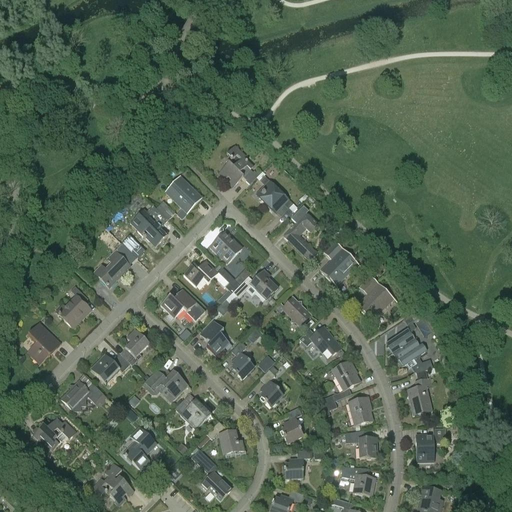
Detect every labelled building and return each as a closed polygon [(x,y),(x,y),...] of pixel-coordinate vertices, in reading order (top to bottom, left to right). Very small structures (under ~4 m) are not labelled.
[(254,173),(253,174),(251,172),(253,169),(250,165),(244,159),(245,158),(235,148),(226,157),(230,160),(226,164),(228,166),(217,176),(224,183),(228,179),(231,182),(227,186),(232,191),(239,184),(243,180),(250,186),(259,177),(262,174),(260,173),(257,176),(254,173)] [(164,194),(182,211),(176,217),(182,222),(187,217),(203,200),(180,178),(164,194)] [(259,182),(264,187),(255,197),(275,216),(285,207),(288,210),(293,205),(264,178),(259,182)] [(153,208),(161,215),(168,222),(175,214),(164,203),(156,211),(153,207),(153,208)] [(161,215),(153,208),(134,227),(138,231),(137,232),(146,241),(146,240),(156,249),(168,236),(154,223),(161,215)] [(318,256),(312,250),(299,237),(306,230),(312,236),(319,228),(306,215),(307,214),(302,209),(291,221),(297,226),(295,229),(294,227),(284,238),(310,264),(318,256)] [(344,233),(340,229),(333,237),(337,241),(344,233)] [(225,234),(210,250),(227,267),(242,251),(225,234)] [(122,247),(136,261),(143,254),(129,240),(122,247)] [(320,273),(336,289),(359,266),(335,243),(323,255),(331,262),(320,273)] [(102,268),(94,275),(110,290),(131,269),(115,254),(108,262),(112,266),(106,272),(102,268)] [(194,267),(183,278),(196,290),(203,282),(208,286),(215,279),(232,296),(239,289),(233,283),(224,275),(221,278),(218,275),(206,263),(198,271),(194,267)] [(239,289),(240,288),(248,279),(251,276),(245,271),(234,282),(233,283),(239,289)] [(264,272),(253,283),(248,279),(240,288),(232,296),(226,302),(237,312),(240,309),(235,304),(248,291),(253,296),(256,293),(266,303),(278,291),(268,281),(270,279),(264,272)] [(356,308),(372,324),(394,301),(371,278),(359,290),(366,297),(356,308)] [(70,293),(76,299),(58,317),(73,331),(91,313),(83,306),(88,301),(75,289),(70,293)] [(160,308),(169,316),(166,319),(171,323),(175,319),(175,320),(183,312),(187,316),(195,324),(205,314),(196,306),(182,292),(173,302),(169,299),(160,308)] [(293,300),(282,311),(300,329),(311,318),(293,300)] [(424,317),(420,311),(408,319),(403,322),(409,331),(408,331),(410,333),(416,330),(412,325),(424,317)] [(258,326),(263,332),(277,318),(271,312),(258,326)] [(232,348),(228,344),(220,337),(224,333),(214,323),(200,338),(209,347),(206,350),(216,359),(225,350),(228,353),(232,348)] [(39,326),(28,337),(36,345),(24,357),(24,358),(27,355),(39,367),(36,370),(37,370),(49,358),(50,358),(61,347),(39,326)] [(307,350),(313,344),(322,356),(327,352),(333,358),(341,351),(332,340),(323,330),(315,337),(309,332),(299,342),(307,350)] [(120,357),(130,367),(132,369),(141,359),(139,357),(149,346),(135,332),(126,341),(131,345),(120,357)] [(250,336),(256,342),(260,338),(254,332),(250,336)] [(421,365),(419,362),(420,357),(424,355),(424,354),(425,353),(421,347),(420,348),(410,334),(407,337),(401,335),(398,338),(398,340),(395,340),(395,341),(393,341),(387,345),(390,348),(388,349),(395,359),(397,358),(403,368),(406,366),(410,367),(411,361),(413,362),(416,366),(411,369),(416,376),(433,370),(430,362),(421,365)] [(240,345),(231,354),(237,360),(232,366),(235,369),(232,372),(236,376),(235,377),(242,383),(253,371),(249,367),(250,366),(240,357),(246,351),(240,345)] [(438,355),(431,358),(434,365),(441,362),(438,355)] [(130,367),(120,357),(112,364),(105,357),(90,372),(105,387),(120,372),(122,375),(130,367)] [(274,366),(270,362),(260,372),(264,376),(274,366)] [(350,364),(333,373),(344,394),(361,385),(353,372),(354,371),(350,364)] [(273,368),(269,373),(260,382),(266,388),(261,394),(264,397),(261,399),(265,403),(264,404),(271,411),(283,399),(278,394),(279,393),(269,384),(275,378),(273,377),(277,373),(273,368)] [(160,387),(175,401),(188,388),(173,373),(171,376),(169,378),(163,373),(161,376),(157,373),(145,385),(153,394),(160,387)] [(430,380),(428,381),(414,384),(416,390),(406,393),(412,419),(432,414),(426,389),(432,387),(430,380)] [(80,408),(84,408),(84,413),(91,412),(96,407),(94,406),(103,396),(94,387),(88,393),(79,384),(74,388),(70,388),(70,392),(61,402),(73,414),(80,414),(80,408)] [(313,397),(309,391),(304,394),(308,400),(313,397)] [(139,402),(134,397),(128,403),(133,408),(139,402)] [(319,407),(320,410),(335,404),(332,398),(324,401),(321,397),(315,400),(319,407)] [(368,400),(349,405),(355,428),(373,423),(369,408),(370,408),(368,400)] [(183,404),(175,412),(196,433),(211,418),(195,403),(188,410),(183,404)] [(337,410),(335,404),(320,410),(321,412),(323,420),(330,418),(328,413),(337,410)] [(114,408),(109,414),(113,418),(118,412),(114,408)] [(299,410),(287,416),(290,424),(284,427),(285,431),(282,432),(284,438),(283,438),(287,446),(302,439),(300,434),(301,433),(295,421),(302,417),(299,410)] [(37,442),(39,440),(52,454),(61,444),(58,442),(63,437),(69,443),(77,435),(64,423),(62,425),(57,420),(47,431),(43,427),(33,437),(37,442)] [(206,437),(211,442),(217,437),(218,438),(221,452),(225,451),(227,457),(244,453),(241,444),(238,445),(235,434),(230,435),(218,424),(206,437)] [(135,444),(123,456),(140,473),(149,464),(143,458),(146,455),(147,456),(156,447),(139,430),(130,439),(135,444)] [(415,439),(416,463),(434,463),(433,445),(445,445),(445,431),(432,431),(432,439),(415,439)] [(364,440),(364,433),(345,436),(345,446),(359,445),(359,460),(366,460),(366,462),(377,461),(376,440),(364,440)] [(188,452),(181,445),(176,451),(183,457),(188,452)] [(310,454),(297,454),(298,463),(290,463),(290,467),(286,468),(286,473),(285,473),(286,482),(303,481),(302,475),(304,475),(303,462),(311,462),(310,454)] [(315,463),(327,462),(326,454),(314,455),(315,463)] [(201,470),(210,479),(201,488),(207,494),(209,493),(220,504),(232,493),(214,475),(218,471),(209,462),(201,470)] [(101,481),(91,491),(100,500),(104,496),(108,500),(110,498),(116,504),(114,506),(118,510),(126,502),(123,499),(127,495),(124,492),(128,488),(117,477),(121,473),(114,466),(105,475),(108,479),(104,483),(101,481)] [(370,471),(352,470),(342,469),(341,479),(356,482),(353,495),(372,499),(376,481),(368,479),(370,471)] [(423,509),(421,511),(439,511),(442,504),(438,503),(440,494),(422,491),(418,509),(423,509)] [(289,511),(294,502),(300,505),(303,498),(291,493),(288,502),(281,499),(279,503),(276,501),(273,507),(272,506),(270,511),(289,511)] [(304,499),(302,506),(309,508),(312,502),(304,499)] [(350,511),(353,506),(331,499),(330,503),(330,505),(344,510),(342,511),(350,511)]
